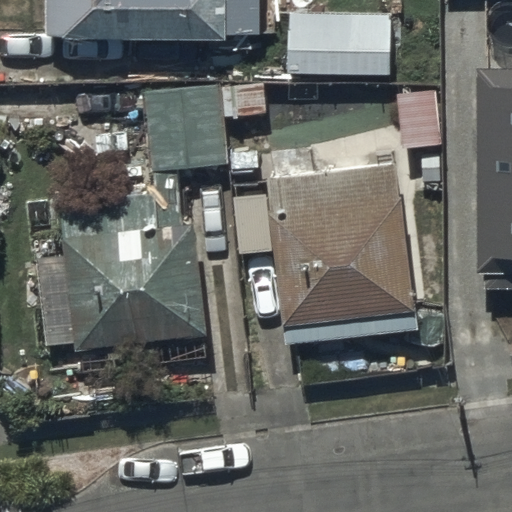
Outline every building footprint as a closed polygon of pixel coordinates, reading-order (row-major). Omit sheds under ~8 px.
[(49,0),(50,31),(258,28),(257,0),(49,0)] [(297,70),(387,69),(386,8),(296,9),(297,70)] [(511,72),(483,73),(484,282),(511,282),(511,72)] [(141,88),(148,163),(225,156),(218,80),(141,88)] [(404,141),(445,136),(439,82),(398,86),(404,141)] [(405,160),(271,175),(289,337),(423,322),(405,160)] [(63,201),(80,346),(211,331),(198,220),(186,221),(180,164),(154,167),(157,190),(63,201)]
